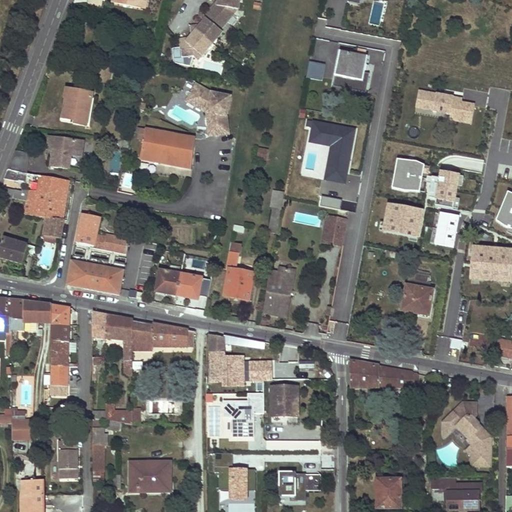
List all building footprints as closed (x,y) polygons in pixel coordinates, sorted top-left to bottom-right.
[(115,0),(114,4),(141,9),(142,0),(115,0)] [(217,0),(217,6),(213,11),(196,31),(186,42),(180,43),(181,49),(173,50),(174,59),(195,57),(198,53),(202,57),(207,51),(212,44),(217,39),(224,31),(221,27),(225,22),(232,14),(233,9),(238,10),(240,2),(239,0),(217,0)] [(329,0),(328,0),(325,7),(334,12),(337,4),(329,0)] [(363,82),(368,57),(340,51),(335,76),(363,82)] [(325,65),(309,62),(306,78),(322,81),(325,65)] [(211,93),(197,83),(187,97),(204,108),(211,110),(210,116),(213,136),(230,133),(227,117),(231,97),(211,93)] [(92,94),(66,89),(65,98),(67,98),(63,119),(74,121),(73,124),(85,126),(86,126),(92,94)] [(462,99),(419,91),(416,107),(433,110),(433,111),(450,115),(458,116),(458,121),(471,124),(475,106),(461,103),(462,99)] [(187,97),(186,100),(206,113),(210,137),(213,136),(210,116),(211,110),(204,108),(187,97)] [(355,130),(308,121),(307,127),(312,128),(309,143),(331,147),(325,180),(345,184),(355,130)] [(191,169),(195,139),(139,128),(138,134),(138,138),(144,139),(140,159),(191,169)] [(83,142),(49,138),(47,150),(52,151),(52,157),(50,167),(69,169),(71,155),(81,157),(83,142)] [(256,158),(264,160),(267,150),(259,148),(256,158)] [(29,153),(15,152),(8,170),(26,174),(29,153)] [(417,162),(397,160),(392,189),(405,192),(420,192),(421,184),(425,184),(427,176),(423,175),(424,167),(417,162)] [(429,167),(424,167),(423,175),(427,176),(425,184),(421,184),(420,192),(425,193),(426,183),(431,184),(429,197),(436,198),(437,194),(433,193),(435,183),(439,184),(440,179),(428,177),(429,167)] [(26,174),(8,170),(4,179),(21,182),(22,177),(29,179),(36,180),(35,181),(40,182),(45,183),(43,192),(38,192),(37,191),(32,216),(46,217),(62,220),(69,181),(26,174)] [(459,175),(441,172),(440,179),(439,184),(435,183),(433,193),(437,194),(436,198),(435,206),(453,209),(453,208),(455,198),(457,186),(459,176),(459,175)] [(0,195),(26,201),(23,214),(32,216),(37,191),(22,190),(22,191),(1,188),(0,190),(0,195)] [(511,194),(508,192),(496,221),(504,227),(509,229),(511,229),(511,194)] [(390,205),(384,232),(418,239),(423,211),(390,205)] [(281,209),(273,207),(268,232),(276,234),(281,209)] [(97,235),(101,218),(82,214),(76,243),(95,247),(94,249),(125,255),(128,239),(106,234),(105,237),(104,241),(96,239),(97,235)] [(435,244),(454,248),(459,217),(440,214),(435,244)] [(46,217),(43,236),(60,239),(63,224),(63,220),(62,220),(46,217)] [(337,220),(327,218),(325,229),(335,231),(337,220)] [(325,229),(323,243),(343,246),(347,222),(337,220),(335,231),(325,229)] [(233,231),(243,234),(244,227),(235,225),(233,231)] [(3,238),(0,249),(0,259),(22,265),(28,245),(3,238)] [(125,255),(135,257),(138,240),(128,239),(125,255)] [(119,296),(124,272),(90,266),(94,249),(95,247),(76,243),(67,286),(119,296)] [(239,254),(240,246),(230,244),(229,252),(239,254)] [(511,280),(511,251),(472,248),(470,279),(511,282),(511,280)] [(224,296),(248,301),(253,274),(235,270),(239,254),(229,252),(226,268),(226,269),(229,270),(224,296)] [(295,268),(285,267),(284,274),(271,272),(263,313),(286,317),(295,268)] [(430,270),(410,267),(409,273),(429,277),(430,270)] [(181,275),(159,271),(155,292),(177,296),(181,275)] [(417,314),(429,316),(433,291),(426,290),(429,277),(409,273),(403,308),(418,310),(417,314)] [(198,300),(202,279),(181,275),(177,296),(198,300)] [(0,332),(7,333),(7,355),(12,355),(12,333),(10,333),(10,327),(10,318),(6,318),(7,300),(0,299),(0,332)] [(10,318),(10,327),(24,328),(24,321),(39,322),(40,320),(43,320),(43,303),(24,301),(7,300),(6,318),(10,318)] [(45,304),(43,303),(43,320),(51,320),(52,305),(45,304)] [(51,374),(50,395),(67,396),(71,308),(52,305),(51,320),(51,374)] [(105,339),(106,316),(97,314),(92,313),(93,338),(105,339)] [(132,367),(132,352),(133,321),(120,318),(106,316),(105,339),(125,341),(125,367),(132,367)] [(194,346),(194,332),(165,327),(133,321),(132,352),(152,351),(152,347),(194,346)] [(317,335),(318,324),(309,323),(308,334),(317,335)] [(223,338),(210,335),(211,383),(218,382),(218,381),(224,381),(224,387),(244,387),(244,358),(224,358),(223,343),(263,348),(264,343),(224,335),(223,338)] [(511,342),(498,340),(495,356),(507,358),(507,354),(511,354),(511,342)] [(249,363),(250,381),(271,380),(271,362),(249,363)] [(350,362),(350,389),(386,388),(386,381),(398,381),(398,388),(412,388),(412,386),(417,386),(418,374),(389,369),(350,362)] [(447,378),(446,386),(456,388),(457,380),(447,378)] [(272,388),(272,400),(269,400),(269,403),(272,403),(272,423),(288,423),(288,417),(298,417),(298,388),(272,388)] [(264,394),(248,394),(248,402),(223,402),(223,418),(232,418),(232,438),(254,438),(254,415),(264,415),(264,394)] [(465,451),(470,457),(470,467),(490,467),(490,438),(486,438),(486,433),(481,433),(478,430),(478,424),(473,419),(475,417),(475,403),(462,403),(441,423),(451,432),(455,428),(467,440),(466,441),(471,446),(465,451)] [(105,420),(105,412),(92,412),(92,418),(105,420)] [(105,412),(105,420),(132,424),(132,412),(115,412),(106,412),(105,412)] [(0,416),(0,424),(12,424),(12,421),(12,416),(0,416)] [(12,424),(12,439),(32,440),(32,421),(12,421),(12,424)] [(109,421),(108,429),(121,432),(122,423),(109,421)] [(451,432),(441,423),(441,442),(451,432)] [(209,433),(209,450),(219,450),(219,433),(209,433)] [(107,445),(107,435),(104,435),(92,435),(93,442),(93,445),(104,445),(107,445)] [(59,479),(78,479),(78,441),(59,441),(59,479)] [(104,445),(93,445),(93,473),(104,472),(104,445)] [(231,454),(215,454),(215,473),(219,473),(219,491),(231,491),(231,496),(236,496),(242,496),(245,496),(245,492),(255,492),(255,471),(236,471),(236,473),(231,473),(231,471),(231,454)] [(130,463),(130,492),(147,492),(148,489),(170,490),(170,463),(152,463),(152,466),(145,466),(145,463),(130,463)] [(296,473),(280,473),(280,497),(295,497),(295,501),(306,501),(306,492),(322,492),(322,475),(306,475),(306,478),(296,478),(296,473)] [(112,476),(112,489),(120,489),(120,476),(112,476)] [(458,476),(429,476),(428,488),(451,489),(451,494),(448,494),(448,503),(466,503),(466,506),(478,506),(478,483),(458,483),(458,476)] [(400,509),(400,480),(378,480),(378,498),(377,498),(377,509),(400,509)] [(21,497),(21,511),(45,511),(45,495),(45,481),(28,481),(28,492),(31,494),(31,497),(23,497),(21,497)] [(434,499),(442,500),(443,492),(434,492),(434,499)] [(466,503),(448,503),(448,508),(457,508),(457,511),(467,511),(467,509),(478,509),(478,506),(466,506),(466,503)]
